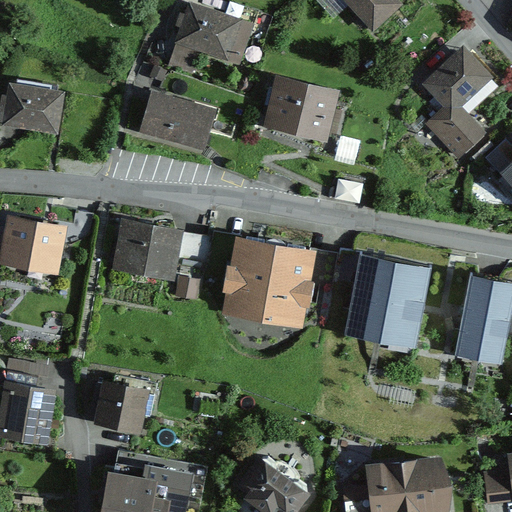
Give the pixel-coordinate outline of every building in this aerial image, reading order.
[(207,0),(194,0),(192,7),(185,5),(180,20),(188,22),(174,65),(198,72),(206,47),(246,59),(260,16),(207,0)] [(399,0),(323,0),(337,13),(350,0),(353,0),(376,23),(399,0)] [(461,102),(492,72),(462,40),(421,79),(442,102),(424,120),(457,155),(486,128),(461,102)] [(163,77),(168,66),(154,59),(149,69),(163,77)] [(333,136),(345,81),(280,65),(268,120),(333,136)] [(67,86),(58,84),(59,79),(21,74),(20,78),(13,77),(11,90),(5,89),(0,120),(60,129),(67,86)] [(210,147),(221,100),(157,81),(145,127),(210,147)] [(511,156),(502,166),(511,176),(511,186),(510,188),(511,189),(511,156)] [(339,177),(337,196),(363,199),(365,180),(339,177)] [(67,269),(76,216),(17,206),(7,258),(67,269)] [(177,276),(187,221),(127,210),(116,264),(177,276)] [(312,322),(327,239),(245,224),(230,308),(312,322)] [(180,271),(203,275),(209,233),(186,229),(180,271)] [(418,338),(430,274),(359,260),(347,325),(418,338)] [(180,274),(179,294),(199,295),(200,275),(180,274)] [(511,307),(511,289),(469,281),(457,346),(503,355),(511,307)] [(0,430),(51,439),(60,381),(38,377),(39,370),(9,365),(3,405),(0,404),(0,430)] [(145,425),(154,381),(106,371),(105,376),(99,375),(92,407),(99,408),(97,416),(145,425)] [(224,394),(225,387),(216,386),(214,393),(200,390),(197,409),(226,415),(230,395),(224,394)] [(238,482),(277,511),(298,511),(317,487),(300,475),(305,469),(287,456),(283,461),(263,447),(238,482)] [(359,511),(461,511),(462,511),(468,477),(455,449),(379,458),(382,482),(356,485),(359,511)] [(186,511),(192,483),(183,481),(184,477),(187,477),(190,458),(164,454),(162,469),(108,459),(98,511),(186,511)] [(511,465),(492,468),(497,500),(511,498),(511,465)]
